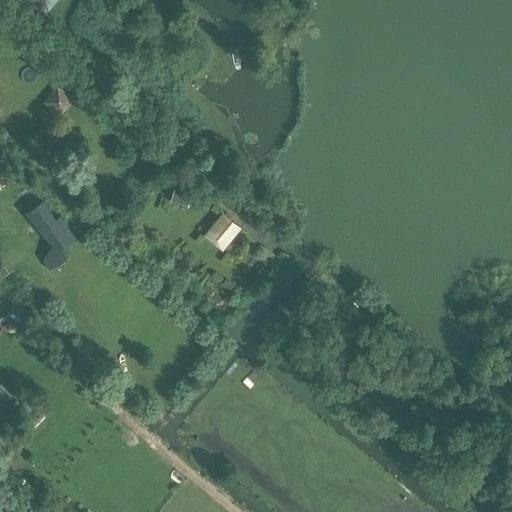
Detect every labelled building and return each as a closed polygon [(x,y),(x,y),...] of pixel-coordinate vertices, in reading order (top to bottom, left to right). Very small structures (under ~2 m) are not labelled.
[(28,0),(45,15),(58,0),(28,0)] [(59,115),(74,97),(57,83),(42,101),(59,115)] [(12,173),(0,182),(0,190),(43,227),(57,210),(12,173)] [(187,206),(192,192),(173,186),(169,200),(187,206)] [(225,249),(242,227),(222,211),(205,232),(225,249)] [(68,217),(56,232),(69,243),(81,228),(68,217)] [(0,383),(0,409),(5,414),(18,401),(0,383)]
